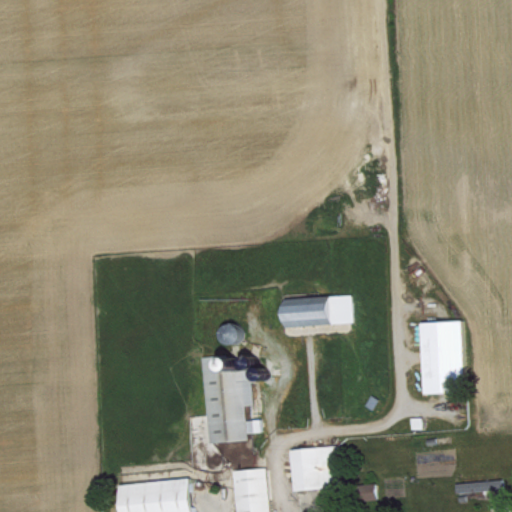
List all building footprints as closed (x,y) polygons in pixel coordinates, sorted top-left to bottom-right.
[(363,326),(362,298),(296,301),(298,329),(363,326)] [(434,397),(475,395),(472,324),(431,325),(434,397)] [(212,361),(218,446),(257,443),(256,436),(270,435),(269,422),(255,423),(254,409),(262,408),(261,385),(265,385),(264,372),(249,373),(248,359),(212,361)] [(302,452),(304,493),(349,490),(347,449),(302,452)] [(279,511),(275,471),(242,474),(245,511),(279,511)] [(202,511),(200,482),(130,486),(131,511),(202,511)] [(465,486),(465,495),(511,494),(511,484),(465,486)]
